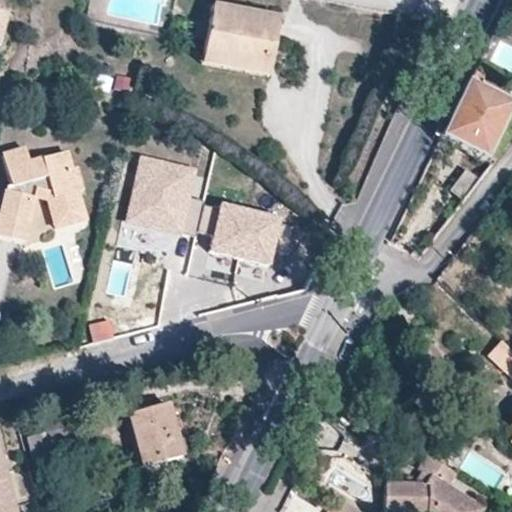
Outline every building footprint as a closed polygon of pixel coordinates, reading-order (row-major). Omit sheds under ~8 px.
[(88,0),(89,19),(101,19),(100,0),(88,0)] [(272,44),(277,15),(209,3),(206,19),(195,17),(192,32),(204,34),(201,50),(242,57),(243,53),(263,57),(266,43),(272,44)] [(266,73),(272,44),(266,43),(263,57),(243,53),(242,57),(201,50),(199,61),(266,73)] [(510,94),(476,78),(472,85),(507,102),(510,94)] [(480,157),(507,102),(472,85),(462,80),(436,136),(480,157)] [(80,188),(73,165),(69,167),(63,149),(27,160),(23,146),(0,152),(9,184),(4,185),(0,201),(0,235),(20,241),(31,195),(33,187),(49,192),(54,212),(79,205),(75,190),(80,188)] [(204,205),(205,201),(189,197),(195,169),(142,157),(127,221),(181,234),(182,231),(198,235),(198,231),(204,205)] [(462,201),(478,180),(465,170),(449,192),(462,201)] [(83,217),(79,205),(54,212),(49,192),(33,187),(31,195),(45,199),(53,225),(83,217)] [(204,205),(198,231),(213,235),(209,252),(242,259),(253,209),(221,202),(219,208),(204,205)] [(253,209),(242,259),(274,266),(278,250),(292,253),(298,227),(284,224),(285,216),(253,209)] [(114,338),(110,320),(90,325),(94,343),(114,338)] [(511,381),(511,351),(500,339),(484,354),(511,381)] [(181,459),(166,406),(127,417),(142,470),(181,459)] [(71,428),(66,412),(25,424),(29,440),(71,428)] [(82,448),(76,426),(71,428),(29,440),(26,441),(32,463),(82,448)] [(481,511),(482,510),(446,488),(455,474),(426,456),(417,470),(420,473),(430,478),(424,486),(413,485),(384,484),(383,511),(481,511)] [(0,511),(13,511),(0,459),(0,511)] [(424,486),(430,478),(420,473),(413,485),(424,486)] [(329,511),(356,511),(357,510),(332,495),(324,508),(329,511)]
